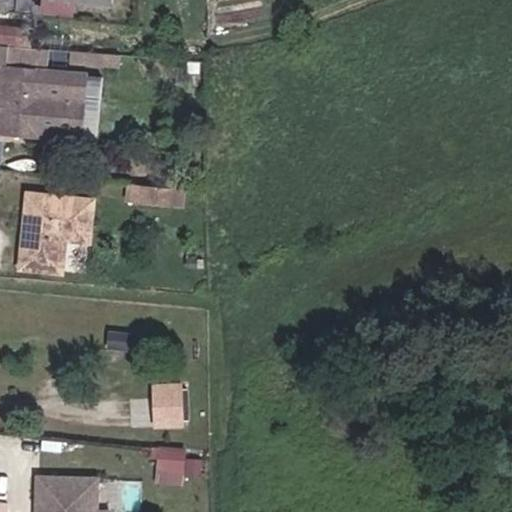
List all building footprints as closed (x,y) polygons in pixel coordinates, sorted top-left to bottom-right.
[(45,0),(44,18),(79,22),(81,2),(114,5),(114,0),(45,0)] [(0,43),(8,44),(30,46),(32,28),(0,24),(0,43)] [(0,43),(0,62),(1,63),(1,61),(7,58),(8,44),(0,43)] [(8,44),(7,58),(6,63),(49,67),(51,48),(30,46),(8,44)] [(106,64),(108,54),(73,51),(72,60),(106,64)] [(49,67),(6,63),(2,97),(1,106),(1,110),(0,114),(0,131),(42,136),(43,133),(83,137),(89,71),(49,67)] [(129,182),(127,199),(185,203),(187,186),(129,182)] [(33,232),(26,231),(23,268),(64,272),(65,241),(91,243),(96,204),(29,197),(27,220),(34,221),(33,232)] [(27,220),(26,231),(33,232),(34,221),(27,220)] [(133,356),(134,339),(105,337),(103,354),(133,356)] [(184,431),(185,391),(165,390),(165,404),(158,403),(157,431),(184,431)] [(184,474),(184,455),(160,454),(159,472),(184,474)] [(190,455),(185,473),(201,477),(206,460),(190,455)] [(183,483),(184,474),(159,472),(158,483),(183,483)] [(103,511),(104,507),(105,476),(38,474),(37,506),(42,507),(41,511),(103,511)]
